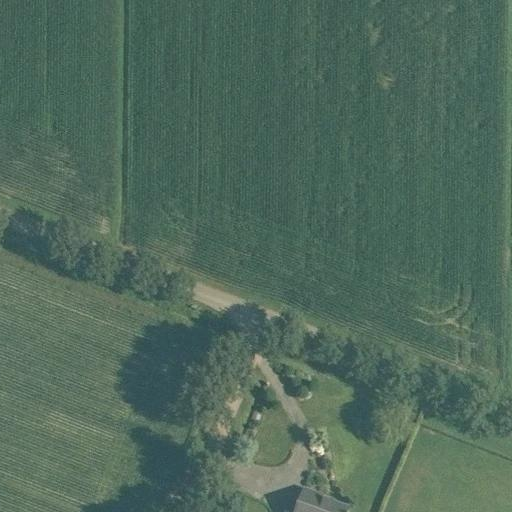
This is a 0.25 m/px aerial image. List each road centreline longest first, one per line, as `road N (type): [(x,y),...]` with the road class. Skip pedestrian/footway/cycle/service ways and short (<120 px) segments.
road 1 (unclassified): [(511,410),(0,216)]
road 2 (track): [(271,317),(195,511)]
